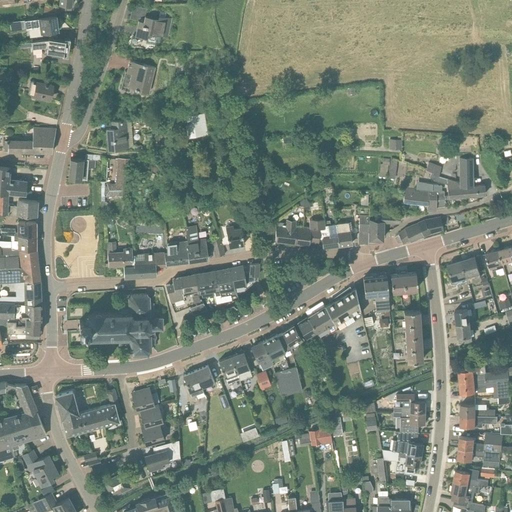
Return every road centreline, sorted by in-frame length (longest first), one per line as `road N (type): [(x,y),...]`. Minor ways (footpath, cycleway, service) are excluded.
road 1 (unclassified): [(48,288),(157,281),(172,271),(262,255),(349,255),(365,264)]
road 2 (tertiary): [(48,288),(44,234),(89,0)]
road 3 (tertiary): [(117,368),(235,333),(365,264)]
road 4 (residential): [(425,246),(441,388),(427,511)]
road 5 (residential): [(94,511),(58,440),(43,373)]
